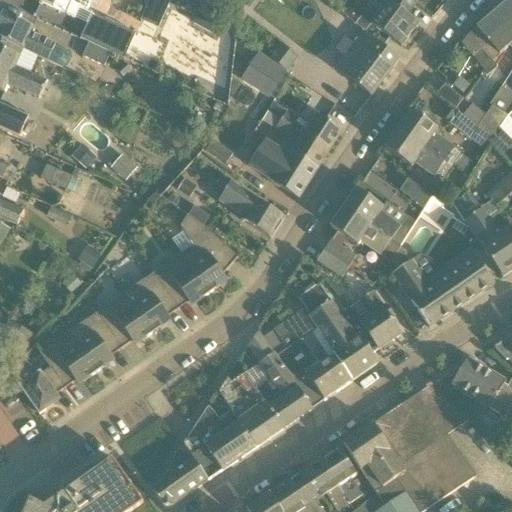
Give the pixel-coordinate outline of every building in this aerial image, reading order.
[(32,0),(54,9),(63,14),(67,4),(86,12),(87,13),(93,0),(32,0)] [(159,26),(170,3),(164,0),(149,0),(141,18),(159,26)] [(374,0),(369,8),(368,9),(378,16),(371,26),(401,49),(407,41),(418,26),(406,17),(405,13),(412,4),(406,0),(374,0)] [(479,50),(511,22),(511,0),(469,37),(463,45),(472,57),(480,51),(479,50)] [(193,24),(215,36),(221,25),(199,13),(193,24)] [(69,55),(55,48),(31,37),(34,30),(4,16),(3,18),(0,17),(0,40),(23,51),(36,57),(38,58),(63,70),(68,68),(72,59),(69,55)] [(135,36),(91,16),(85,28),(79,40),(89,44),(110,55),(123,61),(135,36)] [(491,63),(511,45),(511,22),(479,50),(480,51),(472,57),(488,76),(497,69),(491,63)] [(354,45),(335,70),(347,79),(346,79),(371,98),(392,71),(391,71),(392,69),(399,60),(378,43),(376,42),(365,34),(364,33),(355,45),(354,45)] [(0,92),(4,94),(7,86),(38,100),(45,83),(29,76),(38,58),(36,57),(23,51),(0,40),(0,92)] [(104,68),(110,55),(89,44),(83,58),(104,68)] [(282,46),(271,61),(287,72),(297,57),(282,46)] [(287,72),(258,55),(249,70),(277,88),(287,72)] [(123,79),(131,72),(121,61),(113,69),(123,79)] [(461,79),(454,88),(463,95),(471,86),(461,79)] [(462,100),(444,86),(436,95),(455,111),(462,100)] [(492,105),(508,112),(511,103),(511,92),(500,88),(492,105)] [(216,104),(213,111),(222,115),(225,108),(216,104)] [(273,104),(268,112),(329,152),(332,148),(342,132),(316,116),(309,127),(306,131),(296,124),(299,120),(288,113),(273,104)] [(0,129),(19,138),(28,118),(0,105),(0,129)] [(492,108),(478,130),(492,140),(499,130),(507,119),(492,108)] [(329,152),(268,112),(262,122),(276,131),(287,138),(289,134),(293,136),(294,135),(301,139),(292,154),(317,170),(329,152)] [(411,113),(398,132),(451,169),(452,167),(460,156),(450,147),(435,136),(438,132),(411,113)] [(458,114),(450,125),(471,140),(478,130),(458,114)] [(474,136),(471,140),(483,150),(489,141),(491,142),(492,140),(478,130),(474,136)] [(503,155),(511,145),(511,142),(499,130),(492,140),(491,142),(503,155)] [(451,169),(398,132),(385,151),(411,169),(414,165),(434,179),(438,174),(444,179),(451,169)] [(215,140),(207,151),(218,158),(225,148),(215,140)] [(298,200),(317,170),(292,154),(290,157),(266,142),(248,168),(298,200)] [(511,164),(511,145),(503,155),(511,164)] [(82,146),(71,157),(86,171),(96,160),(82,146)] [(123,159),(113,171),(127,183),(137,172),(123,159)] [(476,168),(468,162),(461,171),(470,177),(476,168)] [(65,192),(71,178),(46,167),(40,181),(65,192)] [(511,172),(486,196),(497,208),(511,194),(511,172)] [(190,200),(197,189),(185,180),(177,191),(190,200)] [(271,240),(284,219),(222,180),(213,194),(248,217),(244,223),(271,240)] [(423,210),(431,197),(407,181),(399,193),(423,210)] [(416,225),(407,219),(387,205),(383,210),(357,191),(344,211),(399,249),(416,225)] [(156,196),(147,203),(153,208),(159,199),(156,196)] [(171,197),(168,202),(175,207),(179,202),(171,197)] [(24,212),(0,201),(0,220),(16,228),(24,212)] [(399,249),(344,211),(331,229),(357,248),(360,243),(380,257),(379,258),(389,264),(399,249)] [(511,273),(511,239),(505,230),(499,235),(482,211),(464,223),(502,280),(511,273)] [(223,276),(238,260),(207,231),(188,217),(180,228),(194,248),(182,256),(209,295),(227,283),(223,276)] [(129,227),(124,234),(131,239),(136,231),(129,227)] [(356,258),(331,242),(323,253),(348,269),(356,258)] [(100,258),(86,248),(77,262),(90,272),(100,258)] [(340,280),(348,269),(323,253),(316,263),(340,280)] [(209,295),(182,256),(154,276),(178,311),(189,304),(191,308),(196,304),(209,295)] [(412,263),(393,275),(429,330),(494,285),(476,258),(430,289),(425,281),(412,263)] [(153,335),(166,326),(171,322),(168,318),(178,311),(154,276),(125,296),(153,335)] [(74,277),(62,287),(69,295),(81,285),(74,277)] [(303,292),(296,297),(298,300),(305,311),(353,383),(356,380),(359,378),(362,376),(368,372),(372,369),(374,368),(378,365),(372,356),(378,351),(379,352),(380,351),(362,326),(351,310),(340,317),(319,286),(317,287),(315,285),(303,292)] [(385,310),(374,294),(362,303),(373,318),(362,326),(380,351),(382,350),(383,352),(392,347),(390,344),(401,337),(391,323),(394,321),(387,309),(385,310)] [(135,347),(153,335),(125,296),(97,316),(122,351),(132,343),(135,347)] [(353,383),(305,311),(274,332),(263,340),(279,364),(290,357),(296,366),(298,365),(305,375),(318,367),(337,394),(353,383)] [(111,358),(122,351),(97,316),(69,335),(96,374),(114,362),(111,358)] [(36,338),(11,326),(0,321),(0,348),(4,350),(23,360),(24,359),(36,338)] [(279,364),(263,340),(258,334),(248,348),(268,378),(254,387),(284,430),(312,411),(310,409),(279,364)] [(78,387),(96,374),(69,335),(40,355),(51,370),(65,390),(75,383),(78,387)] [(509,340),(494,349),(506,363),(509,361),(511,366),(511,372),(511,373),(511,338),(509,340)] [(324,403),(337,394),(318,367),(305,375),(298,365),(296,366),(290,357),(279,364),(310,409),(323,401),(324,403)] [(55,398),(65,390),(51,370),(38,379),(24,359),(23,360),(10,373),(21,390),(40,416),(58,403),(55,398)] [(467,361),(451,387),(489,411),(506,384),(467,361)] [(228,379),(219,393),(232,413),(239,423),(257,449),(258,448),(259,447),(264,444),(269,440),(275,436),(281,432),(283,431),(284,430),(254,387),(249,379),(237,387),(234,384),(234,383),(228,379)] [(447,437),(468,423),(430,388),(374,426),(406,475),(375,495),(380,502),(374,511),(426,511),(475,480),(447,437)] [(257,449),(239,423),(232,413),(218,422),(214,415),(209,410),(184,446),(190,457),(208,483),(257,449)] [(375,495),(406,475),(374,426),(343,447),(375,495)] [(208,483),(190,457),(184,446),(169,469),(172,474),(161,481),(163,485),(152,492),(163,509),(171,509),(208,483)] [(357,477),(339,450),(322,462),(350,505),(362,497),(351,481),(357,477)] [(132,511),(143,505),(112,460),(44,507),(29,500),(23,511),(132,511)] [(340,511),(350,505),(322,462),(305,473),(323,500),(326,497),(335,511),(340,511)] [(323,511),(318,503),(323,500),(305,473),(287,485),(305,511),(323,511)] [(305,511),(287,485),(270,496),(280,511),(305,511)] [(280,511),(270,496),(247,511),(246,511),(280,511)]
